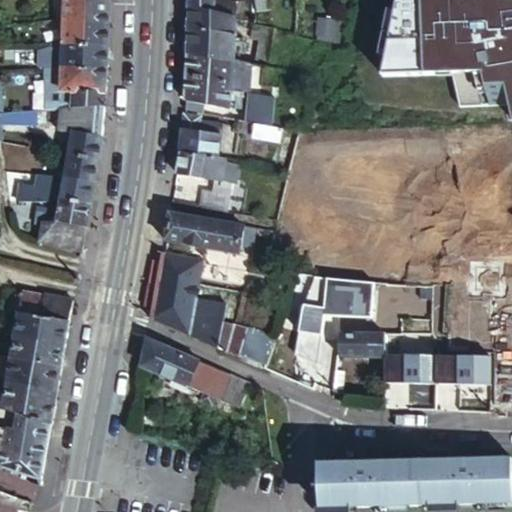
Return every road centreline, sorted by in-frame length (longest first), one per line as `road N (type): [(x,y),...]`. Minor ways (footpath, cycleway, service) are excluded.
road 1 (secondary): [(152,0),(138,172),(114,313)]
road 2 (residential): [(322,407),(286,383),(114,313)]
road 3 (secondary): [(114,313),(77,511)]
road 4 (residential): [(511,423),(368,422),(322,407)]
